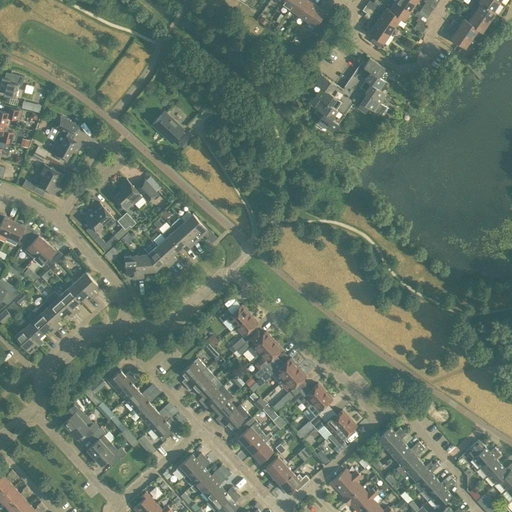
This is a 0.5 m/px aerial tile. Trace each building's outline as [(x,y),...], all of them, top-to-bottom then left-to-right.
[(294,0),(289,8),(297,14),(306,0),(294,0)] [(308,0),(306,0),(297,14),(306,19),(316,5),(308,0)] [(409,10),(395,0),(389,8),(400,17),(403,19),(409,10)] [(394,0),(395,0),(409,10),(415,2),(411,0),(394,0)] [(480,2),(493,10),(499,1),(496,0),(478,0),(478,1),(480,2)] [(495,12),(493,10),(480,2),(476,8),(474,7),(472,10),(488,21),(495,12)] [(325,11),(316,5),(306,19),(319,29),(326,19),(321,16),(325,11)] [(380,15),(394,25),(400,17),(389,8),(386,6),(380,15)] [(481,31),(488,21),(472,10),(469,14),(471,15),(467,20),(467,21),(477,28),(481,31)] [(374,23),(389,34),(394,25),(380,15),(374,23)] [(471,37),(477,28),(467,21),(467,20),(464,18),(459,24),(457,23),(455,26),(471,37)] [(379,47),(389,34),(374,23),(368,32),(373,35),(369,40),(379,47)] [(464,47),(471,37),(455,26),(452,30),(454,31),(450,37),(464,47)] [(369,57),(362,66),(378,76),(384,67),(369,57)] [(345,90),(335,84),(329,92),(336,97),(335,99),(339,102),(335,108),(337,110),(331,118),(338,122),(351,103),(356,106),(365,93),(364,92),(365,90),(361,86),(365,80),(363,79),(364,78),(369,70),(362,66),(359,63),(347,80),(350,82),(345,90)] [(385,80),(378,76),(362,66),(369,70),(364,78),(379,89),(385,80)] [(24,76),(10,72),(9,78),(1,76),(0,80),(0,89),(4,91),(3,93),(17,97),(18,90),(17,90),(18,84),(22,85),(24,76)] [(320,73),(314,82),(321,86),(329,92),(335,84),(320,73)] [(386,93),(379,89),(364,78),(363,79),(365,80),(370,83),(365,90),(364,92),(365,93),(380,102),(383,104),(384,105),(390,96),(386,93)] [(321,86),(315,95),(330,105),(335,99),(336,97),(329,92),(321,86)] [(387,107),(384,105),(383,104),(380,102),(365,93),(356,106),(365,112),(368,107),(381,116),(387,107)] [(310,102),(317,106),(316,108),(331,118),(337,110),(335,108),(330,105),(315,95),(310,102)] [(39,112),(41,105),(23,100),(22,108),(39,112)] [(203,103),(197,110),(203,115),(209,109),(203,103)] [(0,109),(0,121),(8,124),(9,117),(17,119),(19,110),(7,107),(6,111),(0,109)] [(338,122),(331,118),(316,108),(314,111),(320,116),(316,121),(332,131),(338,122)] [(183,129),(164,111),(152,124),(171,142),(176,137),(179,140),(178,141),(184,147),(194,136),(188,131),(185,133),(182,130),(183,129)] [(76,153),(81,143),(73,138),(80,125),(60,115),(56,121),(53,127),(58,130),(53,140),(55,141),(60,144),(71,150),(76,153)] [(6,130),(8,124),(0,121),(0,132),(1,133),(0,136),(0,139),(11,142),(13,132),(6,130)] [(0,153),(8,155),(10,144),(0,141),(0,153)] [(71,150),(60,144),(55,141),(50,151),(66,160),(71,150)] [(38,145),(35,151),(45,156),(48,151),(38,145)] [(42,162),(45,156),(35,151),(32,156),(42,162)] [(43,163),(38,173),(58,184),(59,184),(54,181),(59,172),(43,163)] [(53,194),(58,184),(38,173),(43,176),(37,185),(53,194)] [(157,193),(145,178),(135,187),(126,178),(118,185),(133,202),(139,197),(141,200),(144,198),(147,201),(153,196),(157,193)] [(32,190),(35,185),(25,179),(22,185),(32,190)] [(125,210),(133,202),(118,185),(117,185),(121,189),(113,196),(125,210)] [(115,219),(99,202),(91,209),(106,226),(115,219)] [(106,227),(106,226),(91,209),(83,217),(95,230),(103,223),(106,227)] [(4,215),(0,212),(0,239),(4,241),(5,240),(14,221),(4,216),(4,215)] [(126,212),(121,216),(131,226),(135,222),(126,212)] [(200,221),(192,213),(183,221),(199,238),(204,234),(211,242),(216,237),(201,220),(200,221)] [(126,231),(131,226),(121,216),(117,220),(126,231)] [(171,225),(190,246),(199,238),(183,221),(180,217),(171,225)] [(19,237),(25,240),(32,228),(25,224),(24,225),(14,221),(5,240),(15,245),(19,237)] [(162,233),(165,237),(177,250),(182,246),(186,250),(190,246),(171,225),(162,233)] [(39,233),(32,228),(25,240),(30,244),(27,247),(25,250),(33,257),(47,242),(38,234),(39,233)] [(101,247),(106,243),(98,234),(93,238),(101,247)] [(177,250),(165,237),(156,245),(172,263),(176,259),(172,254),(177,250)] [(55,248),(55,249),(47,242),(33,257),(44,267),(49,262),(52,265),(62,255),(55,248)] [(172,263),(156,245),(147,253),(155,270),(164,262),(168,266),(172,263)] [(106,253),(104,254),(110,260),(116,255),(110,249),(106,253)] [(155,270),(147,253),(135,254),(137,278),(143,277),(143,271),(155,270)] [(132,278),(137,278),(135,254),(123,255),(125,273),(131,272),(132,278)] [(22,272),(32,281),(37,275),(27,266),(22,272)] [(50,276),(46,271),(45,272),(41,275),(45,280),(50,276)] [(85,271),(76,279),(92,297),(96,293),(92,288),(97,284),(85,271)] [(0,278),(0,298),(7,303),(20,292),(16,288),(0,278)] [(92,297),(76,279),(67,287),(79,300),(84,296),(88,301),(92,297)] [(79,300),(67,287),(58,295),(74,313),(78,309),(74,304),(79,300)] [(70,317),(74,313),(58,295),(54,290),(45,299),(46,300),(61,316),(66,312),(70,317)] [(61,316),(46,300),(37,308),(56,329),(61,325),(57,320),(61,316)] [(13,302),(6,308),(11,313),(17,307),(13,302)] [(222,321),(227,318),(235,326),(249,313),(241,304),(231,313),(227,309),(218,317),(222,321)] [(36,306),(27,314),(43,332),(48,328),(52,333),(56,329),(37,308),(36,306)] [(0,312),(0,320),(2,323),(11,315),(5,308),(0,312)] [(257,322),(249,313),(235,326),(243,335),(257,322)] [(39,337),(43,332),(27,314),(18,322),(23,328),(38,345),(43,341),(39,337)] [(14,336),(29,353),(38,345),(23,328),(14,336)] [(251,344),(259,353),(274,340),(265,331),(251,344)] [(210,333),(205,338),(211,344),(216,339),(210,333)] [(233,352),(236,349),(245,341),(241,337),(229,348),(233,352)] [(254,373),(259,377),(260,376),(269,368),(279,359),(275,354),(282,348),(274,340),(259,353),(262,357),(255,363),(259,368),(254,373)] [(249,346),(245,341),(236,349),(240,354),(249,346)] [(204,346),(209,352),(213,348),(208,343),(204,346)] [(181,381),(185,385),(206,366),(197,357),(193,361),(181,372),(185,377),(181,381)] [(275,371),(283,380),(298,366),(290,357),(275,371)] [(210,380),(214,376),(206,366),(185,385),(189,390),(193,386),(198,391),(210,380)] [(298,366),(283,380),(284,381),(280,384),(287,392),(280,398),(284,403),(289,399),(305,385),(300,380),(306,375),(298,366)] [(264,381),(271,374),(273,372),(269,368),(260,376),(264,381)] [(107,380),(116,389),(132,374),(128,370),(124,374),(120,369),(107,380)] [(132,374),(116,389),(125,399),(137,388),(132,383),(136,379),(132,374)] [(202,404),(218,389),(210,380),(198,391),(202,396),(198,399),(202,404)] [(99,387),(95,382),(90,386),(94,391),(99,387)] [(317,382),(309,390),(305,385),(289,399),(293,403),(296,400),(299,403),(301,402),(306,407),(307,406),(311,402),(325,390),(317,382)] [(279,383),(262,397),(268,405),(286,392),(279,383)] [(210,404),(215,409),(227,398),(231,395),(223,385),(218,389),(202,404),(206,408),(210,404)] [(85,391),(89,395),(94,391),(90,387),(89,387),(85,391)] [(137,388),(125,399),(133,408),(149,393),(145,389),(141,392),(137,388)] [(325,390),(311,402),(307,406),(315,415),(309,421),(313,425),(321,418),(322,417),(318,414),(321,411),(319,410),(332,398),(325,390)] [(149,393),(133,408),(141,417),(154,406),(149,401),(153,398),(149,393)] [(259,397),(253,403),(260,409),(266,403),(259,397)] [(219,422),(235,408),(227,398),(215,409),(219,414),(215,418),(219,422)] [(62,413),(66,418),(62,422),(69,430),(86,415),(79,407),(80,406),(75,401),(62,413)] [(239,404),(235,408),(219,422),(223,427),(227,423),(232,428),(244,417),(248,414),(239,404)] [(154,406),(141,417),(150,427),(166,412),(162,407),(158,411),(154,406)] [(273,418),(277,415),(272,409),(267,412),(273,418)] [(316,431),(323,424),(331,433),(349,417),(342,409),(335,415),(334,414),(325,423),(321,418),(313,425),(303,434),(305,437),(317,432),(316,431)] [(170,425),(175,421),(166,412),(150,427),(162,440),(174,429),(170,425)] [(94,421),(93,422),(86,415),(69,430),(76,438),(83,431),(87,436),(98,426),(94,421)] [(246,429),(237,437),(245,445),(258,434),(261,430),(258,426),(260,424),(252,416),(242,425),(246,429)] [(356,425),(349,417),(331,433),(328,435),(336,444),(331,448),(336,453),(345,445),(341,440),(350,432),(350,431),(356,425)] [(406,427),(403,423),(394,432),(389,426),(376,438),(384,446),(406,427)] [(86,449),(93,457),(110,441),(103,434),(105,432),(100,426),(88,437),(93,442),(86,449)] [(409,430),(406,427),(384,446),(392,455),(405,443),(400,438),(409,430)] [(270,432),(262,438),(258,434),(245,445),(252,453),(265,441),(272,435),(270,432)] [(137,441),(149,454),(155,449),(142,434),(136,440),(137,441)] [(137,441),(136,440),(133,437),(129,441),(132,446),(137,441)] [(275,447),(278,450),(282,446),(285,442),(283,439),(275,447)] [(489,451),(478,439),(465,450),(479,466),(497,450),(494,447),(489,451)] [(117,449),(110,441),(93,457),(100,464),(106,460),(111,466),(126,452),(120,446),(117,449)] [(272,450),(265,441),(252,453),(259,461),(272,450)] [(405,443),(392,455),(400,463),(421,444),(418,441),(409,449),(405,443)] [(283,446),(282,446),(278,450),(280,453),(288,446),(286,443),(283,446)] [(403,475),(407,471),(407,472),(420,460),(415,455),(424,447),(421,444),(400,463),(400,464),(396,467),(403,475)] [(297,453),(304,461),(312,454),(305,446),(297,453)] [(497,450),(479,466),(487,475),(500,463),(495,458),(500,453),(497,450)] [(175,468),(183,476),(205,457),(201,452),(197,455),(198,456),(196,458),(191,453),(179,464),(179,465),(175,468)] [(329,459),(324,454),(319,459),(324,464),(329,459)] [(265,467),(272,475),(285,464),(277,455),(265,467)] [(205,457),(183,476),(191,485),(207,470),(203,466),(205,464),(206,465),(209,461),(205,457)] [(368,463),(362,458),(358,461),(364,467),(368,463)] [(420,460),(407,472),(415,480),(433,464),(430,461),(425,465),(420,460)] [(435,477),(431,472),(440,464),(437,461),(433,464),(415,480),(422,489),(435,477)] [(500,463),(487,475),(495,483),(510,469),(511,467),(511,461),(505,468),(500,463)] [(285,464),(272,475),(279,483),(292,472),(285,464)] [(333,485),(338,490),(358,472),(356,470),(351,474),(345,468),(328,483),(332,487),(333,485)] [(466,474),(467,478),(473,471),(471,469),(467,468),(464,471),(466,474)] [(0,485),(15,472),(11,469),(7,473),(7,475),(5,477),(0,471),(0,485)] [(194,491),(199,487),(202,490),(220,474),(216,469),(213,472),(213,473),(211,475),(207,470),(191,485),(190,486),(194,491)] [(511,470),(510,469),(495,483),(498,481),(505,489),(511,482),(511,470)] [(161,473),(166,479),(171,475),(166,470),(161,473)] [(15,472),(0,485),(0,498),(1,500),(14,487),(9,482),(12,480),(14,480),(18,476),(15,472)] [(296,476),(292,472),(279,483),(287,491),(293,486),(296,490),(309,479),(305,474),(302,477),(298,473),(296,476)] [(361,475),(358,472),(338,490),(343,496),(341,497),(345,501),(361,486),(356,480),(361,475)] [(383,478),(391,484),(394,480),(387,473),(383,478)] [(220,474),(202,490),(210,498),(222,487),(218,483),(220,481),(221,481),(225,478),(220,474)] [(435,477),(422,489),(430,497),(448,481),(445,478),(440,482),(435,477)] [(448,481),(430,497),(438,506),(451,495),(446,489),(455,481),(452,478),(448,481)] [(511,482),(505,489),(500,493),(508,502),(511,497),(511,482)] [(466,490),(475,500),(483,493),(474,483),(466,490)] [(14,487),(1,500),(8,508),(29,488),(26,485),(22,488),(22,491),(20,493),(14,487)] [(222,487),(210,498),(217,507),(236,490),(231,486),(228,489),(229,490),(226,492),(222,487)] [(350,503),(354,508),(374,490),(372,487),(367,492),(361,486),(345,501),(348,505),(350,503)] [(29,488),(8,508),(11,511),(19,511),(29,503),(24,498),(26,496),(28,496),(32,492),(29,488)] [(240,495),(236,490),(217,507),(215,509),(217,511),(229,511),(238,504),(233,500),(236,498),(240,495)] [(368,511),(377,504),(372,498),(377,493),(374,490),(354,508),(357,511),(368,511)] [(399,493),(405,502),(410,498),(404,490),(399,493)] [(146,511),(156,503),(148,494),(133,507),(137,511),(146,511)] [(488,498),(480,505),(484,508),(491,502),(488,498)] [(398,503),(402,508),(406,504),(402,499),(398,503)] [(409,502),(415,510),(419,506),(412,499),(409,502)] [(29,503),(19,511),(35,511),(44,504),(40,501),(36,504),(36,507),(34,509),(29,503)] [(194,502),(191,506),(195,511),(199,507),(194,502)] [(161,509),(156,503),(146,511),(163,511),(169,507),(167,504),(161,509)]
